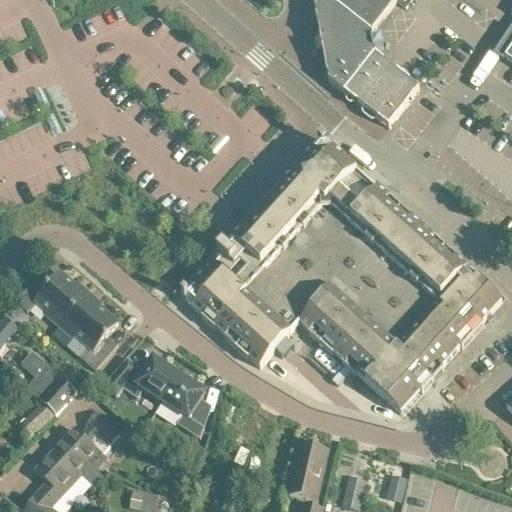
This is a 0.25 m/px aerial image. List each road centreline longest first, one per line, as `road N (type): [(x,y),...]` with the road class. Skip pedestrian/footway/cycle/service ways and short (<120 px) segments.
road 1 (residential): [(511,371),(427,443),(398,445),(260,393),(160,315)]
road 2 (residential): [(194,0),(393,172)]
road 3 (residential): [(160,315),(0,491)]
road 4 (residential): [(160,315),(61,234),(0,259)]
road 5 (residential): [(393,172),(511,279)]
